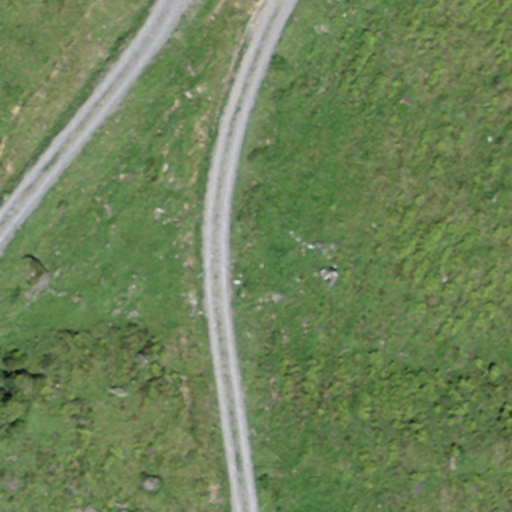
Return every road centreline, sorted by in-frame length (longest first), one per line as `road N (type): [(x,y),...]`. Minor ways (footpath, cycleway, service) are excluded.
road 1 (track): [(246,511),(213,245),(222,162),(277,0)]
road 2 (track): [(172,0),(153,38),(0,229)]
